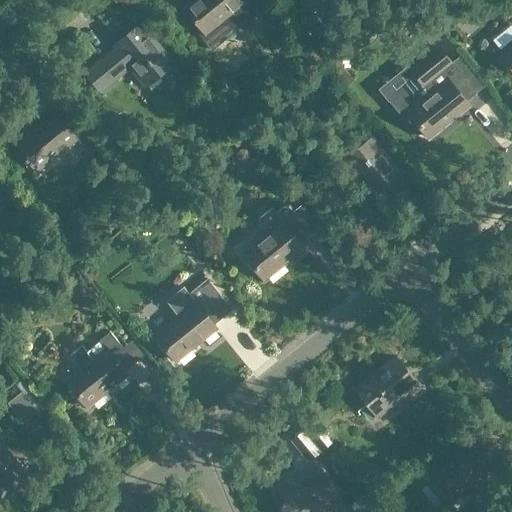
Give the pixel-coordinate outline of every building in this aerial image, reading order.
[(267,6),(262,0),(194,0),(185,8),(205,32),(200,35),(212,51),(267,6)] [(430,44),(443,34),(428,15),(415,25),(430,44)] [(173,64),(142,24),(114,47),(115,48),(85,72),(101,92),(130,68),(145,87),(173,64)] [(511,41),(499,52),(511,68),(511,41)] [(439,47),(411,69),(416,76),(388,99),(404,119),(411,113),(431,137),(470,106),(467,101),(476,94),(439,47)] [(314,49),(303,58),(311,67),(321,59),(314,49)] [(16,145),(38,171),(77,139),(84,147),(94,139),(69,108),(59,117),(56,113),(42,124),(45,127),(39,131),(37,128),(16,145)] [(406,177),(374,137),(346,159),(358,175),(354,179),(373,203),(406,177)] [(145,172),(159,189),(172,179),(158,161),(145,172)] [(179,223),(164,204),(150,215),(165,234),(179,223)] [(276,213),(283,222),(244,253),(266,280),(305,248),(302,244),(313,235),(288,204),(276,213)] [(166,300),(179,315),(156,334),(177,361),(217,328),(214,324),(233,310),(208,278),(189,293),(184,286),(166,300)] [(136,363),(123,348),(111,333),(100,342),(106,350),(67,381),(88,407),(128,375),(125,371),(136,363)] [(422,390),(395,357),(356,389),(378,417),(397,402),(401,407),(422,390)] [(312,441),(321,434),(313,424),(304,432),(312,441)] [(293,440),(300,450),(310,442),(302,433),(293,440)] [(0,495),(0,496),(24,477),(0,445),(0,495)] [(449,506),(468,491),(472,496),(493,479),(467,447),(427,478),(449,506)] [(332,511),(338,510),(324,477),(323,472),(321,473),(318,467),(274,484),(279,495),(276,496),(281,511),(284,511),(287,511),(332,511)]
